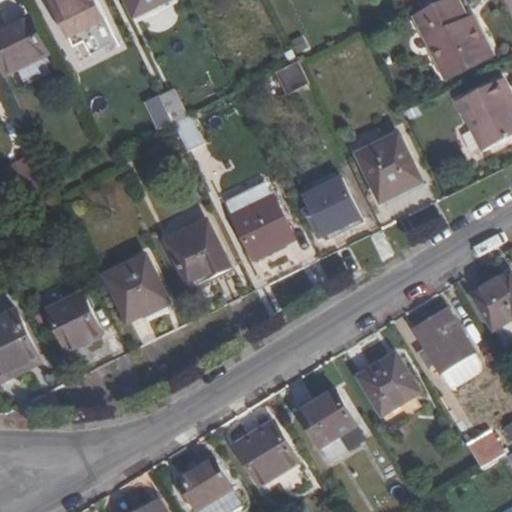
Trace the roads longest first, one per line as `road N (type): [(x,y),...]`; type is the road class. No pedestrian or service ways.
road 1 (residential): [(511,213),(138,441)]
road 2 (residential): [(138,441),(0,445)]
road 3 (residential): [(23,511),(138,441)]
